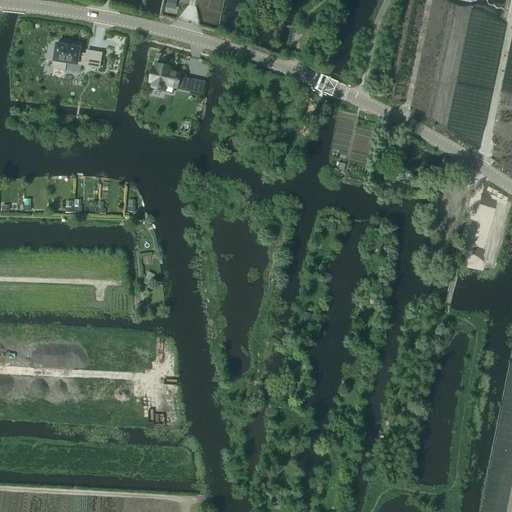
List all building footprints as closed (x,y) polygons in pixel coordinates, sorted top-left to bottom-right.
[(167,0),(166,8),(174,9),(175,0),(167,0)] [(54,61),(53,69),(65,71),(66,63),(84,66),(85,66),(86,59),(78,58),(79,53),(80,48),(71,46),(65,45),(65,46),(56,44),(53,61),(54,61)] [(95,52),(92,67),(99,69),(102,54),(95,52)] [(154,69),(151,82),(152,82),(151,86),(158,87),(158,88),(160,88),(165,89),(165,85),(175,87),(176,84),(183,86),(182,89),(190,91),(193,79),(186,78),(186,77),(186,76),(185,76),(180,75),(178,75),(178,74),(169,72),(169,69),(156,66),(155,69),(154,69)] [(229,141),(228,145),(230,149),(234,150),(238,148),(240,144),(237,140),(233,138),(229,141)] [(457,208),(448,212),(451,219),(460,215),(457,208)] [(336,224),(328,223),(327,230),(335,232),(336,224)] [(382,245),(375,241),(372,248),(380,251),(382,245)] [(145,278),(142,284),(149,287),(151,281),(145,278)] [(311,315),(304,312),(301,321),(308,323),(311,315)] [(286,390),(286,392),(294,394),(295,386),(287,384),(287,387),(285,386),(284,390),(286,390)] [(268,472),(265,479),(272,482),(275,476),(268,472)]
